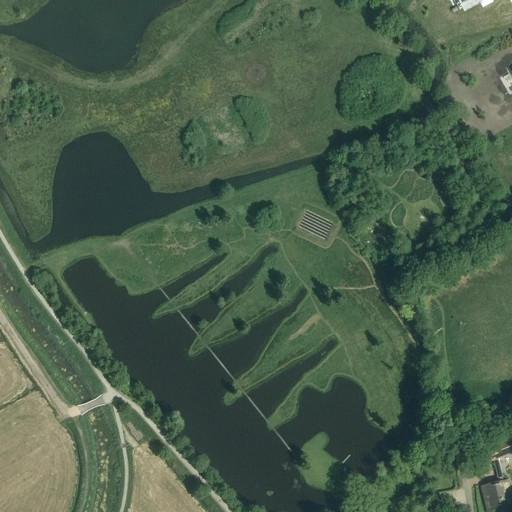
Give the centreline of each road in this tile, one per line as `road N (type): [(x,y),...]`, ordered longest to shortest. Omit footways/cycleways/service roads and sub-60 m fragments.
road 1 (track): [(73,414),(0,316)]
road 2 (unclassified): [(469,511),(467,439),(511,416)]
